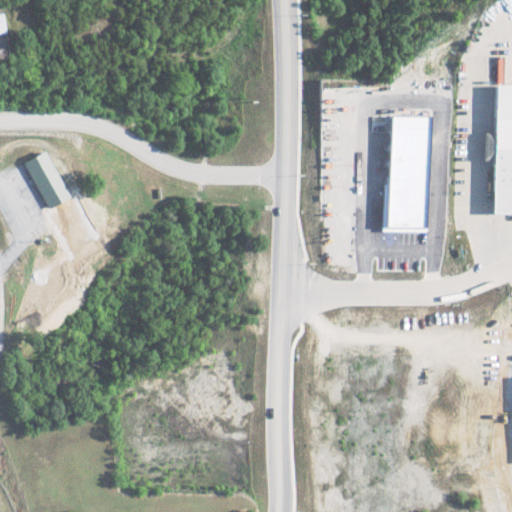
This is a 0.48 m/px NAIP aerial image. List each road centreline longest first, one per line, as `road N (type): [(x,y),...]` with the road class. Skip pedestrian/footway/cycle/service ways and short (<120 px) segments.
road 1 (residential): [(282,511),(282,0)]
road 2 (residential): [(0,118),(77,120),(201,173),(281,175)]
